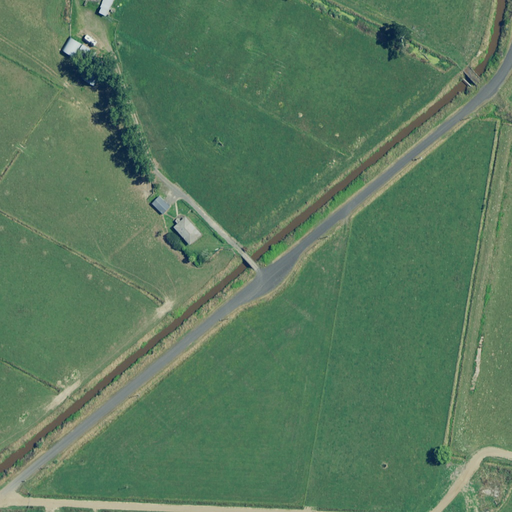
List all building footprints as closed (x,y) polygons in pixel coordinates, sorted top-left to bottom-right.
[(100,13),(106,16),(107,15),(109,16),(110,13),(108,12),(114,0),(104,0),(101,7),(102,8),(100,13)] [(81,44),(71,38),(63,51),(73,57),(81,44)] [(91,67),(83,80),(94,87),(102,74),(91,67)] [(171,207),(160,197),(153,204),(163,215),(171,207)] [(156,214),(153,217),(159,223),(157,224),(161,229),(166,225),(156,214)] [(202,235),(186,218),(175,228),(190,246),(202,235)]
